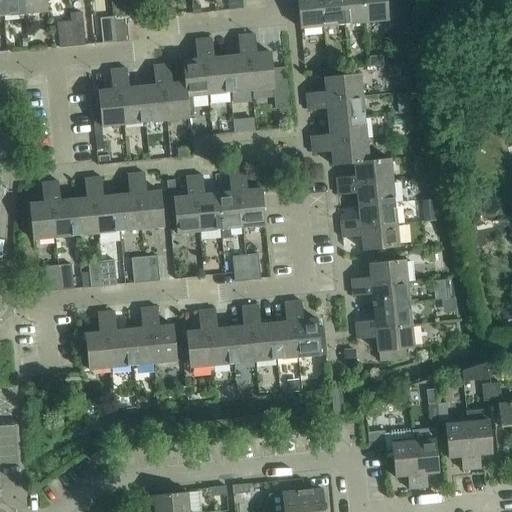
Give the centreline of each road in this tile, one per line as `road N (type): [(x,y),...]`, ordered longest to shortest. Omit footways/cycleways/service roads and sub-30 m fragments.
road 1 (residential): [(57,511),(109,478),(355,455),(359,509),(495,500)]
road 2 (residential): [(0,305),(181,286),(222,293),(303,284),(295,175)]
road 3 (residential): [(56,62),(162,55),(194,27),(276,20),(273,0)]
